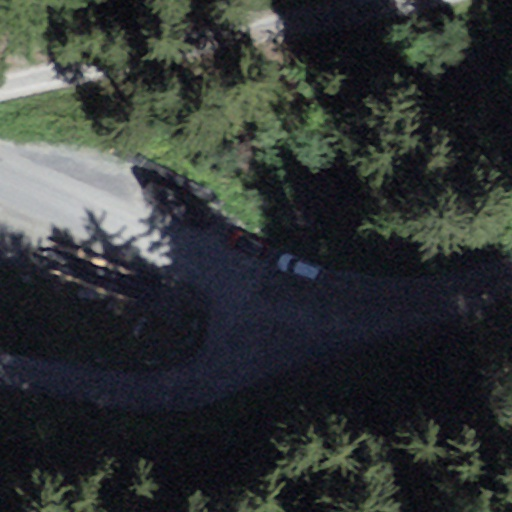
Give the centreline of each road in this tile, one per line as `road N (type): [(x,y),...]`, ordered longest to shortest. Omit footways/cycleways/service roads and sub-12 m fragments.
road 1 (track): [(243,299),(226,360),(122,386),(0,392)]
road 2 (track): [(511,293),(471,306),(243,299)]
road 3 (track): [(243,299),(0,207)]
